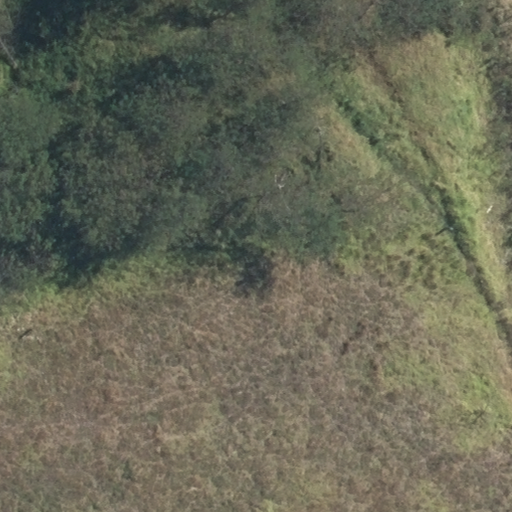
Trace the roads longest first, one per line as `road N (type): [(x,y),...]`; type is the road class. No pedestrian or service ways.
road 1 (unknown): [(212,511),(511,424)]
road 2 (unknown): [(424,0),(511,281)]
